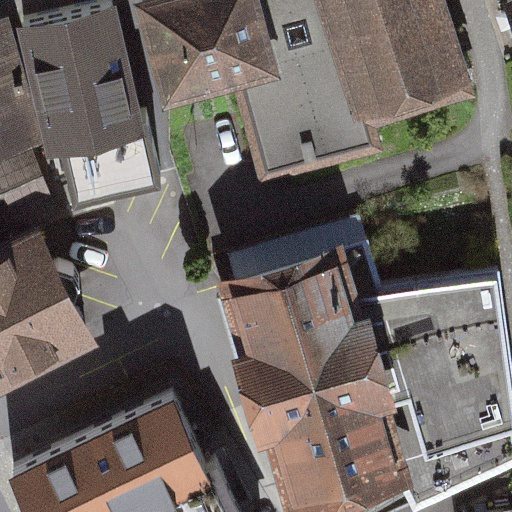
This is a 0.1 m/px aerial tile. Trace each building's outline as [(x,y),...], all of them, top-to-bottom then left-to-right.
[(105,0),(67,0),(0,20),(0,147),(32,138),(38,160),(145,128),(105,0)] [(130,0),(157,103),(235,81),(270,69),(250,0),(130,0)] [(439,0),(250,0),(270,69),(235,81),(264,183),(381,149),(377,131),(473,101),(439,0)] [(24,161),(0,170),(0,232),(44,216),(24,161)] [(35,231),(0,246),(0,387),(89,346),(35,231)] [(317,248),(203,288),(280,508),(282,511),(389,511),(405,503),(406,511),(411,511),(511,454),(511,375),(489,270),(333,294),(317,248)] [(247,511),(203,397),(8,476),(22,511),(247,511)]
